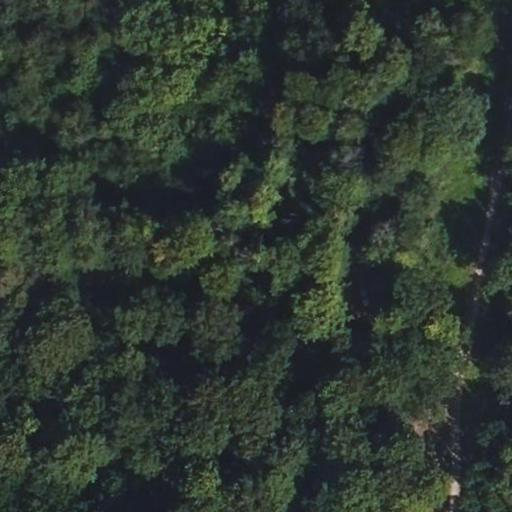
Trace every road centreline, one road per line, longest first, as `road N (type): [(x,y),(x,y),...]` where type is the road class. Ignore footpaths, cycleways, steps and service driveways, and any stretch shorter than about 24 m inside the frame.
road 1 (track): [(0,283),(511,420)]
road 2 (track): [(511,79),(445,511)]
road 3 (track): [(456,404),(332,511)]
